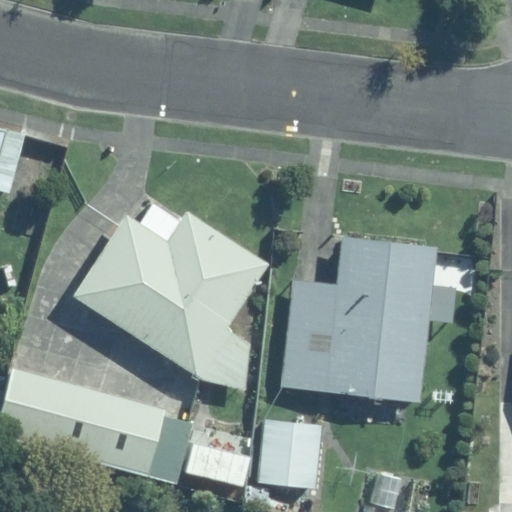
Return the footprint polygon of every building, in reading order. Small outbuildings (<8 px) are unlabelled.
[(68,297),(196,382),(243,390),(247,344),(225,329),(268,264),(187,210),(179,222),(152,204),(136,228),(120,218),(68,297)] [(290,278),(277,385),(421,404),(440,252),(333,238),(328,282),(290,278)] [(168,408),(5,364),(0,382),(0,441),(174,489),(191,425),(165,418),(168,408)] [(323,425),(260,419),(254,486),(317,492),(323,425)] [(511,511),(511,494),(488,494),(487,511),(511,511)]
